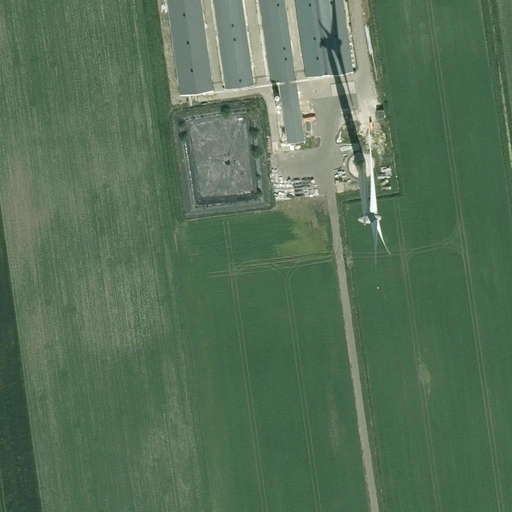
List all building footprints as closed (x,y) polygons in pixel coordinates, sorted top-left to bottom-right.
[(213,88),(200,0),(166,0),(180,93),(213,88)] [(236,0),(217,0),(230,87),(249,84),(236,0)] [(284,0),(267,0),(279,80),(295,78),(284,0)] [(342,0),(300,0),(311,75),(353,70),(342,0)] [(296,86),(280,88),(288,141),(304,139),(296,86)] [(343,95),(311,96),(312,110),(344,108),(343,95)]
